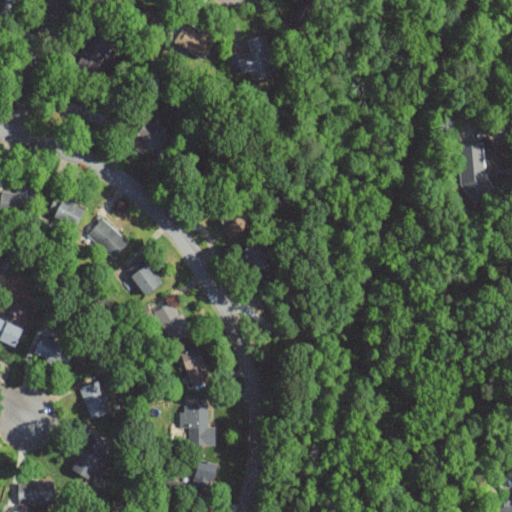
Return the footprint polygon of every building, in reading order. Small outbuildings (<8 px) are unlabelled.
[(18,0),(0,0),(0,18),(7,22),(18,0)] [(292,0),(292,1),(299,4),(294,17),(314,27),(327,1),(324,0),(292,0)] [(161,27),(157,10),(138,15),(143,31),(161,27)] [(196,55),(206,38),(185,26),(175,43),(196,55)] [(115,37),(98,27),(76,68),(93,77),(115,37)] [(251,72),(253,80),(275,75),(266,35),(248,39),(251,53),(237,56),(241,74),(251,72)] [(105,125),(110,106),(73,95),(67,114),(105,125)] [(165,156),(176,140),(147,120),(136,137),(165,156)] [(459,147),(464,199),(490,197),(484,144),(459,147)] [(37,184),(20,181),(17,194),(2,190),(0,199),(0,208),(31,215),(37,184)] [(52,216),(76,227),(84,210),(61,198),(52,216)] [(218,217),(229,239),(247,229),(235,208),(218,217)] [(88,234),(113,259),(129,243),(103,219),(88,234)] [(253,274),(269,265),(256,244),(241,253),(253,274)] [(158,287),(147,260),(130,268),(141,294),(158,287)] [(267,292),(279,321),(293,316),(289,305),(301,301),(294,283),(267,292)] [(172,341),(190,330),(173,301),(155,312),(172,341)] [(23,327),(0,318),(0,341),(15,347),(23,327)] [(64,371),(75,352),(44,334),(33,353),(64,371)] [(181,354),(191,387),(209,381),(199,348),(181,354)] [(79,388),(92,419),(111,411),(99,380),(79,388)] [(215,445),(215,427),(208,427),(208,406),(181,406),(181,428),(189,428),(189,445),(215,445)] [(71,469),(87,479),(109,445),(93,435),(71,469)] [(191,494),(208,498),(217,464),(199,460),(191,494)] [(173,493),(176,482),(166,480),(163,490),(173,493)] [(19,504),(54,504),(54,483),(19,483),(19,504)]
